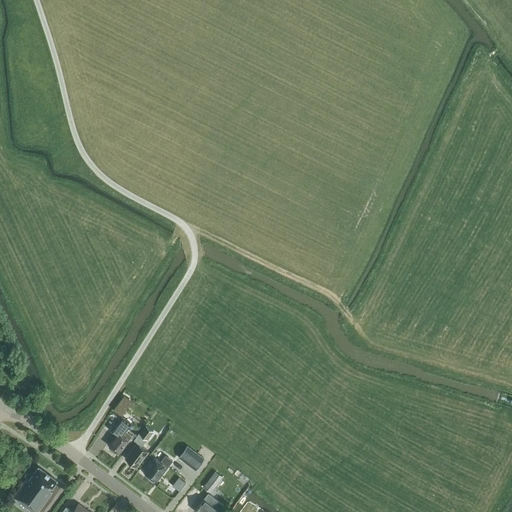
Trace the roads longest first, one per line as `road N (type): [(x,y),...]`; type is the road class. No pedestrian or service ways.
road 1 (track): [(183,226),(328,292),(369,344),(511,387)]
road 2 (tertiary): [(151,511),(4,409)]
